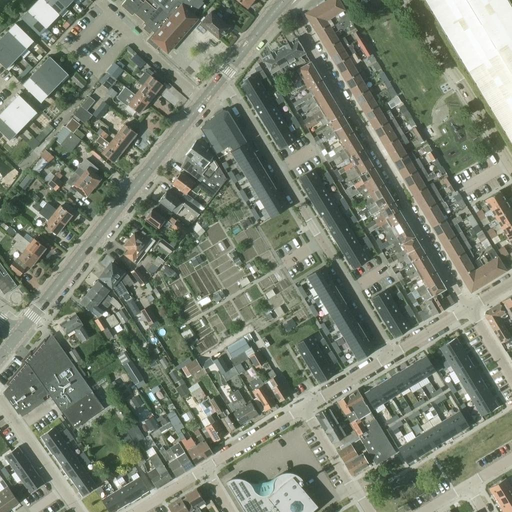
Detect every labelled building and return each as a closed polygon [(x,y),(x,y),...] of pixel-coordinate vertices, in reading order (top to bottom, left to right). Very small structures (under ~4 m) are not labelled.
[(52,21),(59,14),(43,0),(38,0),(35,4),(52,21)] [(43,0),(59,14),(65,7),(57,0),(43,0)] [(125,0),(121,6),(132,16),(134,14),(144,23),(142,25),(144,27),(143,29),(151,36),(146,41),(156,50),(160,46),(168,53),(197,19),(193,15),(203,4),(201,2),(202,0),(125,0)] [(254,0),(235,0),(247,9),(254,0)] [(306,15),(320,40),(337,30),(339,32),(353,24),(351,22),(338,0),(328,0),(306,13),(306,15)] [(422,0),(511,148),(511,8),(507,0),(422,0)] [(17,14),(23,7),(17,1),(11,7),(17,14)] [(45,28),(52,21),(35,4),(28,11),(45,28)] [(226,19),(232,12),(228,8),(222,15),(226,19)] [(45,28),(28,11),(21,18),(39,35),(45,28)] [(201,24),(219,39),(228,28),(211,12),(201,24)] [(12,19),(6,13),(4,16),(3,22),(7,25),(13,19),(12,19)] [(8,31),(26,48),(33,41),(15,24),(8,31)] [(341,34),(339,32),(337,30),(320,40),(325,48),(338,41),(336,37),(341,34)] [(8,31),(2,38),(19,55),(26,48),(8,31)] [(356,41),(362,38),(358,31),(352,34),(356,41)] [(344,37),(338,41),(325,48),(330,56),(348,45),(344,37)] [(2,38),(0,39),(0,49),(13,62),(19,55),(2,38)] [(287,43),(300,66),(305,63),(303,59),(301,60),(300,57),(305,53),(296,38),(287,43)] [(361,49),(367,46),(362,38),(356,41),(361,49)] [(287,43),(279,48),(288,64),(292,71),(296,68),(300,66),(287,43)] [(352,44),(348,45),(330,56),(335,64),(354,53),(355,53),(353,49),(354,48),(352,44)] [(367,57),(372,54),(367,46),(361,49),(367,57)] [(279,48),(270,54),(284,76),(288,73),(292,71),(288,64),(279,48)] [(13,62),(0,49),(0,63),(6,69),(13,62)] [(340,73),(352,65),(359,61),(354,53),(335,64),(340,73)] [(270,54),(261,59),(271,74),(276,71),(278,74),(277,75),(273,77),(276,81),(279,79),(284,76),(270,54)] [(376,60),(372,54),(367,57),(371,64),(376,60)] [(43,64),(60,81),(67,74),(50,57),(43,64)] [(123,70),(114,63),(114,62),(107,70),(108,71),(117,78),(123,70)] [(291,81),(283,86),(285,89),(315,71),(310,62),(296,70),(292,73),(295,78),(291,81)] [(372,65),(376,72),(381,69),(377,62),(372,65)] [(60,81),(43,64),(36,71),(54,88),(60,81)] [(345,81),(357,74),(352,65),(340,73),(345,81)] [(203,69),(196,77),(200,81),(207,73),(203,69)] [(54,88),(36,71),(30,78),(47,95),(54,88)] [(154,71),(153,73),(162,80),(163,79),(154,71)] [(265,76),(262,71),(257,74),(260,79),(265,76)] [(315,71),(285,89),(287,93),(295,88),(297,86),(300,92),(307,88),(320,80),(315,71)] [(382,81),(387,78),(383,72),(378,75),(382,81)] [(153,73),(150,76),(159,83),(162,80),(153,73)] [(86,84),(75,74),(71,79),(81,89),(86,84)] [(349,89),(362,82),(357,74),(345,81),(349,89)] [(109,90),(117,80),(109,75),(101,85),(109,90)] [(150,76),(143,85),(155,95),(158,90),(160,91),(163,87),(161,86),(162,85),(159,83),(150,76)] [(264,89),(256,76),(252,78),(250,76),(242,80),(244,83),(240,85),(248,98),(264,89)] [(47,95),(30,78),(23,85),(40,102),(47,95)] [(392,86),(387,78),(382,81),(387,89),(392,86)] [(320,80),(307,88),(310,93),(302,98),(292,104),(294,107),(326,89),(320,80)] [(362,82),(349,89),(354,97),(367,90),(362,82)] [(143,85),(136,95),(147,104),(151,99),(152,100),(155,96),(154,95),(155,95),(143,85)] [(387,89),(392,97),(397,95),(392,86),(387,89)] [(125,87),(116,98),(127,106),(128,105),(139,114),(147,104),(136,95),(135,95),(130,91),(125,88),(125,87)] [(111,89),(106,94),(113,99),(117,94),(111,89)] [(272,102),(264,89),(248,98),(256,111),(272,102)] [(326,89),(294,107),(296,110),(306,105),(314,100),(317,106),(331,98),(326,89)] [(359,106),(372,98),(367,90),(354,97),(359,106)] [(377,95),(372,98),(359,106),(364,113),(376,106),(374,103),(380,100),(377,95)] [(11,103),(29,120),(36,113),(18,96),(11,103)] [(94,101),(89,97),(81,107),(86,111),(94,101)] [(391,109),(401,103),(397,97),(387,103),(391,109)] [(312,115),(303,121),(305,124),(336,106),(331,98),(317,106),(320,110),(312,115)] [(280,115),(272,102),(256,111),(264,124),(280,115)] [(11,103),(5,109),(22,127),(29,120),(11,103)] [(104,113),(109,106),(105,103),(101,103),(97,108),(104,113)] [(336,106),(305,124),(308,129),(317,124),(316,122),(320,120),(323,126),(328,123),(341,115),(336,106)] [(369,122),(381,115),(376,106),(364,113),(369,122)] [(74,116),(79,120),(86,111),(81,107),(74,116)] [(5,109),(0,114),(0,118),(16,133),(22,127),(5,109)] [(232,150),(246,141),(228,111),(223,110),(212,117),(200,128),(218,158),(232,150)] [(389,110),(381,115),(369,122),(374,130),(393,118),(389,110)] [(402,113),(406,120),(411,117),(407,111),(402,113)] [(287,128),(280,115),(264,124),(271,137),(287,128)] [(331,128),(323,133),(325,136),(346,124),(341,115),(328,123),(331,128)] [(0,131),(9,140),(16,133),(0,118),(0,131)] [(378,138),(398,126),(393,118),(374,130),(378,138)] [(72,119),(64,128),(70,132),(73,134),(80,125),(72,119)] [(42,132),(43,133),(46,136),(53,128),(49,124),(42,132)] [(124,124),(117,134),(129,144),(136,134),(124,124)] [(319,140),(315,142),(317,145),(327,140),(335,135),(338,140),(352,132),(346,124),(325,136),(319,140)] [(383,146),(403,134),(398,126),(378,138),(383,146)] [(417,137),(422,134),(417,127),(412,130),(417,137)] [(64,128),(55,140),(63,146),(70,152),(80,140),(73,134),(70,132),(64,128)] [(295,141),(287,128),(271,137),(279,150),(295,141)] [(103,132),(100,136),(104,140),(108,135),(103,132)] [(341,146),(333,151),(335,154),(357,141),(352,132),(338,140),(341,146)] [(46,136),(43,133),(36,140),(39,143),(46,136)] [(128,144),(129,144),(117,134),(109,144),(121,153),(126,148),(127,149),(130,145),(128,144)] [(388,154),(400,147),(408,142),(403,134),(383,146),(388,154)] [(426,141),(422,134),(417,137),(421,144),(426,141)] [(121,153),(109,144),(104,140),(100,136),(95,141),(105,149),(102,153),(114,163),(121,153)] [(33,150),(39,143),(36,140),(29,147),(33,150)] [(180,167),(197,180),(194,184),(200,188),(212,197),(226,179),(213,157),(205,152),(207,149),(196,140),(185,154),(186,155),(180,167)] [(330,157),(326,159),(328,163),(339,156),(343,161),(348,158),(362,150),(357,141),(335,154),(330,157)] [(236,162),(253,152),(247,143),(231,153),(236,162)] [(428,145),(424,148),(427,154),(432,151),(428,145)] [(405,155),(400,147),(388,154),(393,162),(405,155)] [(352,163),(343,168),(345,172),(367,159),(362,150),(348,158),(352,163)] [(432,162),(437,158),(432,150),(432,151),(427,154),(432,162)] [(259,161),(253,152),(236,162),(242,171),(259,161)] [(415,160),(411,152),(405,155),(393,162),(398,170),(415,160)] [(367,159),(345,172),(347,175),(356,170),(359,175),(373,167),(367,159)] [(415,160),(398,170),(403,179),(420,169),(422,167),(418,159),(415,160)] [(85,172),(80,178),(93,188),(101,179),(94,173),(97,169),(86,160),(79,168),(84,171),(84,172),(85,172)] [(248,181),(264,171),(259,161),(242,171),(248,181)] [(36,165),(33,169),(38,174),(42,169),(37,164),(36,165)] [(354,185),(345,191),(347,194),(378,176),(373,167),(359,175),(351,180),(354,185)] [(422,167),(420,169),(403,179),(407,186),(427,175),(422,167)] [(321,183),(313,170),(297,179),(305,192),(321,183)] [(254,190),(270,180),(264,171),(248,181),(254,190)] [(58,172),(55,177),(48,184),(56,191),(63,183),(59,180),(62,176),(58,172)] [(422,184),(436,177),(433,172),(427,175),(407,186),(412,195),(424,188),(422,184)] [(200,188),(194,184),(180,173),(172,183),(186,194),(190,188),(196,193),(200,188)] [(378,176),(347,194),(349,198),(358,193),(358,192),(361,191),(363,196),(369,192),(383,184),(378,176)] [(447,185),(452,182),(448,176),(443,180),(447,185)] [(70,179),(67,183),(72,186),(69,189),(69,191),(73,194),(75,194),(77,191),(85,197),(93,188),(80,178),(77,181),(72,177),(70,179)] [(276,190),(270,180),(254,190),(259,200),(276,190)] [(457,190),(452,182),(447,185),(452,193),(457,190)] [(329,196),(321,183),(305,192),(313,205),(329,196)] [(432,183),(424,188),(412,195),(417,203),(429,195),(437,191),(432,183)] [(364,202),(355,208),(357,211),(388,193),(383,184),(369,192),(363,196),(367,201),(364,202)] [(265,209),(281,199),(276,190),(259,200),(265,209)] [(181,203),(178,200),(166,191),(159,200),(171,210),(176,213),(180,207),(179,206),(181,203)] [(422,211),(442,199),(437,191),(429,195),(417,203),(422,211)] [(490,209),(505,200),(499,191),(485,199),(490,209)] [(16,193),(9,202),(12,205),(20,196),(16,193)] [(388,193),(357,211),(359,215),(368,209),(371,215),(380,210),(393,202),(388,193)] [(337,209),(329,196),(313,205),(321,218),(337,209)] [(287,208),(281,199),(265,209),(271,218),(287,208)] [(444,203),(442,199),(422,211),(426,218),(447,207),(445,203),(444,203)] [(465,204),(461,199),(456,202),(459,207),(465,204)] [(183,204),(182,205),(197,216),(200,211),(198,209),(190,203),(186,200),(183,204)] [(490,209),(483,213),(485,217),(492,213),(496,218),(510,210),(505,200),(490,209)] [(374,220),(365,225),(368,229),(398,210),(393,202),(380,210),(371,215),(374,220)] [(36,203),(33,207),(38,212),(41,207),(36,203)] [(47,203),(43,208),(64,225),(72,215),(60,206),(57,211),(47,203)] [(447,207),(426,218),(428,221),(432,227),(444,220),(447,218),(445,215),(450,212),(447,207)] [(64,225),(43,208),(38,213),(48,221),(45,225),(57,235),(64,225)] [(167,228),(170,223),(164,219),(165,219),(152,209),(144,219),(157,228),(161,223),(167,228)] [(345,221),(337,209),(321,218),(329,231),(345,221)] [(398,210),(368,229),(370,233),(380,227),(381,227),(384,231),(404,219),(398,210)] [(511,220),(511,212),(510,210),(496,218),(501,227),(511,220)] [(471,226),(477,223),(472,214),(466,218),(471,226)] [(444,220),(432,227),(437,235),(457,223),(462,220),(459,215),(451,220),(449,217),(447,218),(444,220)] [(404,219),(384,231),(386,236),(385,237),(387,241),(409,228),(406,222),(404,219)] [(177,220),(171,228),(183,236),(188,229),(177,220)] [(511,220),(501,227),(507,237),(511,233),(511,220)] [(353,234),(345,221),(329,231),(337,244),(353,234)] [(441,243),(461,232),(457,223),(437,235),(441,243)] [(481,231),(477,223),(471,226),(476,234),(481,231)] [(9,227),(6,231),(12,236),(16,232),(9,227)] [(409,228),(387,241),(389,245),(393,243),(396,248),(414,237),(411,232),(409,228)] [(129,239),(145,252),(154,240),(142,231),(138,236),(133,233),(129,239)] [(486,239),(481,231),(476,234),(481,242),(486,239)] [(446,252),(466,240),(461,232),(441,243),(446,252)] [(17,233),(13,238),(16,241),(31,252),(38,258),(43,252),(46,249),(34,239),(33,240),(26,234),(23,238),(17,233)] [(179,234),(170,245),(174,248),(183,237),(179,234)] [(360,247),(353,234),(337,244),(344,257),(360,247)] [(395,248),(398,253),(395,255),(398,259),(419,246),(414,237),(396,248),(395,248)] [(136,264),(145,252),(129,239),(123,246),(128,249),(124,255),(136,264)] [(158,245),(169,254),(174,248),(170,245),(162,239),(158,245)] [(491,247),(486,239),(481,242),(486,250),(491,247)] [(451,260),(469,249),(471,248),(466,240),(446,252),(451,260)] [(16,241),(12,246),(22,254),(19,258),(31,268),(38,258),(31,252),(16,241)] [(393,262),(389,264),(391,267),(400,262),(403,260),(406,265),(411,262),(424,254),(423,252),(419,246),(398,259),(393,262)] [(368,260),(360,247),(344,257),(352,270),(368,260)] [(456,268),(468,261),(471,259),(474,257),(469,249),(451,260),(456,268)] [(483,257),(496,276),(500,274),(501,274),(503,273),(503,272),(505,270),(492,249),(482,255),(483,257)] [(234,252),(230,255),(236,265),(241,262),(234,252)] [(410,270),(406,273),(408,276),(430,263),(424,254),(411,262),(406,265),(410,270)] [(492,278),(496,276),(483,257),(479,259),(483,266),(478,268),(486,282),(489,280),(490,281),(493,279),(492,278)] [(121,282),(124,286),(127,284),(129,287),(134,283),(125,271),(122,273),(116,267),(118,264),(113,260),(105,270),(117,279),(116,280),(118,283),(121,282)] [(252,261),(246,265),(252,274),(258,270),(252,261)] [(461,276),(473,269),(468,261),(456,268),(461,276)] [(19,277),(24,270),(14,262),(9,268),(14,272),(13,273),(18,278),(19,276),(19,277)] [(0,289),(4,294),(16,285),(0,263),(0,289)] [(430,263),(408,276),(410,280),(418,275),(421,280),(435,271),(430,263)] [(328,276),(323,267),(306,277),(312,286),(328,276)] [(472,291),(486,282),(478,268),(474,270),(473,269),(461,276),(470,291),(472,291)] [(146,282),(136,269),(131,273),(141,286),(146,282)] [(105,270),(99,277),(114,289),(119,296),(121,295),(125,300),(125,301),(131,298),(130,297),(124,286),(121,282),(118,283),(116,280),(117,279),(105,270)] [(419,287),(416,289),(418,293),(440,280),(435,271),(421,280),(416,282),(419,287)] [(318,295),(334,286),(328,276),(312,286),(318,295)] [(247,278),(239,283),(242,288),(250,283),(247,278)] [(91,287),(103,297),(111,303),(118,309),(121,306),(117,301),(112,297),(111,298),(105,294),(109,290),(97,280),(91,287)] [(440,280),(418,293),(420,296),(421,296),(424,301),(431,296),(432,296),(439,292),(445,289),(440,280)] [(323,305),(340,295),(334,286),(318,295),(323,305)] [(91,287),(85,294),(97,304),(102,309),(104,306),(107,308),(111,303),(103,297),(91,287)] [(416,289),(407,295),(409,298),(413,296),(418,293),(416,289)] [(272,290),(265,294),(268,299),(275,295),(272,290)] [(394,303),(386,290),(370,299),(378,313),(394,303)] [(439,292),(432,296),(440,311),(453,303),(451,299),(449,295),(443,299),(439,292)] [(102,309),(97,304),(85,294),(79,302),(97,316),(100,312),(102,309)] [(329,314),(345,304),(340,295),(323,305),(329,314)] [(208,296),(199,301),(202,306),(210,301),(208,296)] [(413,296),(409,298),(414,306),(418,304),(413,296)] [(427,307),(418,313),(423,321),(440,311),(432,296),(431,296),(424,301),(427,307)] [(511,301),(509,297),(501,301),(511,320),(511,301)] [(131,299),(126,302),(131,311),(137,307),(131,299)] [(402,316),(394,303),(378,313),(386,326),(402,316)] [(496,322),(500,320),(507,316),(499,303),(484,311),(484,315),(489,324),(495,320),(496,322)] [(351,314),(345,304),(329,314),(335,323),(351,314)] [(148,306),(140,311),(149,325),(156,321),(157,320),(148,306)] [(279,307),(274,310),(278,317),(283,314),(279,307)] [(121,310),(115,314),(122,324),(128,320),(121,310)] [(81,342),(89,337),(75,314),(59,323),(66,335),(73,330),(81,342)] [(357,323),(351,314),(335,323),(340,333),(357,323)] [(113,315),(106,319),(111,328),(118,323),(113,315)] [(410,329),(402,316),(386,326),(394,339),(410,329)] [(100,318),(94,321),(101,331),(106,328),(100,318)] [(291,319),(286,322),(287,324),(290,329),(296,326),(291,319)] [(511,346),(511,339),(500,320),(496,322),(495,320),(489,324),(505,351),(511,346)] [(363,332),(357,323),(340,333),(346,342),(363,332)] [(106,328),(101,332),(106,340),(112,337),(106,328)] [(352,351),(368,342),(363,332),(346,342),(352,351)] [(52,335),(2,393),(18,415),(19,414),(21,417),(40,403),(38,400),(48,394),(73,430),(103,409),(52,335)] [(318,348),(310,335),(294,345),(302,358),(318,348)] [(456,338),(440,348),(447,360),(463,350),(456,338)] [(246,357),(243,352),(249,348),(244,339),(227,349),(232,358),(235,364),(246,357)] [(374,351),(368,342),(352,351),(357,361),(374,351)] [(326,362),(318,348),(302,358),(310,371),(326,362)] [(74,349),(68,352),(77,367),(83,363),(74,349)] [(463,350),(447,360),(454,371),(470,361),(463,350)] [(258,351),(249,357),(256,369),(266,363),(258,351)] [(149,353),(144,356),(147,362),(153,359),(149,353)] [(426,356),(417,361),(426,377),(435,371),(426,356)] [(220,357),(213,361),(221,375),(226,372),(229,370),(220,357)] [(186,365),(185,365),(191,375),(201,368),(195,359),(191,362),(186,365)] [(134,384),(142,379),(130,361),(123,365),(134,384)] [(417,361),(408,366),(417,382),(426,377),(417,361)] [(470,361),(454,371),(460,382),(477,372),(470,361)] [(334,375),(326,362),(310,371),(318,384),(334,375)] [(235,367),(234,367),(239,375),(245,371),(240,363),(235,367)] [(408,366),(399,372),(409,387),(417,382),(408,366)] [(279,402),(288,396),(272,370),(267,373),(274,386),(270,389),(279,402)] [(226,382),(230,379),(226,372),(221,375),(226,382)] [(399,372),(390,377),(400,392),(409,387),(399,372)] [(477,372),(460,382),(467,394),(484,383),(477,372)] [(178,381),(182,379),(177,373),(171,377),(175,384),(178,381)] [(390,377),(382,382),(391,398),(400,392),(390,377)] [(259,379),(250,385),(253,390),(252,391),(256,397),(252,399),(261,412),(264,410),(264,411),(275,404),(263,384),(259,379)] [(382,382),(373,388),(382,403),(391,398),(382,382)] [(484,383),(467,394),(474,405),(491,395),(484,383)] [(184,384),(176,389),(181,398),(190,392),(184,384)] [(153,394),(160,390),(157,386),(150,390),(153,394)] [(373,388),(364,393),(373,409),(382,403),(373,388)] [(237,390),(232,393),(249,420),(252,418),(255,418),(257,417),(257,415),(261,412),(252,399),(249,401),(245,404),(237,390)] [(337,402),(354,430),(358,436),(360,439),(376,465),(395,453),(357,390),(337,402)] [(232,393),(227,396),(235,409),(232,412),(228,414),(237,427),(240,425),(242,424),(244,425),(246,423),(246,421),(249,420),(232,393)] [(137,395),(132,399),(136,406),(142,403),(137,395)] [(491,395),(474,405),(481,417),(498,406),(491,395)] [(213,398),(208,401),(213,409),(215,412),(224,426),(228,433),(228,432),(232,430),(234,431),(236,429),(237,427),(228,414),(226,409),(222,412),(213,398)] [(207,399),(199,404),(206,417),(215,412),(213,409),(208,401),(207,399)] [(331,413),(332,414),(336,411),(332,405),(315,415),(320,423),(325,420),(324,418),(331,413)] [(174,419),(178,417),(173,410),(170,413),(166,415),(170,421),(174,419)] [(459,411),(450,416),(459,432),(469,426),(459,411)] [(206,417),(201,421),(204,427),(205,427),(214,442),(215,441),(217,441),(219,440),(220,438),(228,433),(224,426),(215,412),(206,417)] [(337,422),(332,414),(331,413),(324,418),(325,420),(320,423),(325,433),(338,425),(343,422),(341,420),(337,422)] [(450,416),(441,422),(451,437),(459,432),(450,416)] [(152,417),(144,422),(150,432),(158,427),(152,417)] [(163,426),(169,422),(165,417),(164,418),(160,421),(163,426)] [(170,421),(169,422),(181,441),(185,438),(180,430),(176,424),(181,422),(178,417),(174,419),(170,421)] [(135,421),(124,427),(132,441),(137,438),(139,442),(145,438),(135,421)] [(161,434),(172,427),(169,422),(157,429),(161,434)] [(441,422),(433,427),(442,442),(451,437),(441,422)] [(338,425),(325,433),(332,444),(339,439),(343,445),(358,436),(354,430),(345,436),(338,425)] [(124,427),(117,432),(125,446),(132,441),(124,427)] [(214,442),(205,427),(201,430),(210,444),(214,442)] [(433,427),(424,432),(433,447),(442,442),(433,427)] [(54,428),(40,437),(49,449),(63,440),(54,428)] [(161,434),(157,429),(151,434),(154,439),(161,434)] [(198,431),(194,433),(196,437),(200,442),(195,445),(204,459),(205,458),(206,459),(209,457),(209,455),(212,453),(201,434),(200,435),(198,431)] [(424,432),(415,437),(425,453),(433,447),(424,432)] [(337,452),(343,463),(357,455),(351,445),(360,439),(358,436),(343,445),(339,447),(341,450),(337,452)] [(415,437),(407,443),(416,458),(425,453),(415,437)] [(181,441),(180,441),(183,445),(195,464),(199,462),(200,463),(203,461),(203,459),(204,459),(195,445),(191,438),(186,441),(185,438),(181,441)] [(63,440),(49,449),(57,461),(71,451),(63,440)] [(125,446),(131,456),(138,466),(145,462),(132,441),(125,446)] [(178,443),(169,448),(175,458),(184,471),(185,470),(186,471),(189,470),(189,468),(193,466),(181,447),(178,443)] [(407,443),(397,448),(407,464),(416,458),(407,443)] [(18,447),(4,457),(13,469),(27,459),(18,447)] [(163,448),(159,450),(175,477),(179,475),(180,475),(182,474),(183,472),(184,471),(175,458),(169,448),(165,451),(163,448)] [(71,451),(57,461),(65,473),(79,463),(71,451)] [(148,458),(154,468),(164,484),(172,479),(156,453),(148,458)] [(358,457),(345,465),(351,475),(368,464),(362,454),(358,457)] [(345,465),(358,457),(357,455),(343,463),(345,465)] [(27,459),(13,469),(21,481),(35,471),(27,459)] [(79,463),(65,473),(74,485),(88,475),(79,463)] [(156,489),(164,484),(154,468),(146,473),(156,489)] [(35,471),(21,481),(30,493),(44,483),(35,471)] [(228,485),(244,511),(310,511),(317,506),(299,485),(300,485),(301,485),(302,485),(302,484),(303,483),(303,482),(303,481),(302,480),(302,479),(301,478),(300,477),(298,476),(297,475),(296,474),(294,474),(291,473),(290,473),(288,473),(287,473),(285,473),(283,473),(282,474),(280,474),(279,475),(277,476),(274,478),(271,481),(269,482),(266,483),(263,483),(260,484),(258,484),(255,484),(252,484),(251,483),(249,483),(246,481),(242,479),(241,479),(240,479),(237,479),(234,479),(232,479),(231,479),(228,480),(227,481),(226,482),(228,485)] [(88,475),(74,485),(82,497),(96,487),(88,475)] [(139,477),(127,485),(136,499),(148,492),(139,477)] [(0,491),(0,496),(9,508),(18,502),(2,479),(0,480),(0,483),(4,489),(0,491)] [(511,489),(506,479),(489,489),(496,501),(511,490),(511,489)] [(127,485),(114,493),(123,507),(136,499),(127,485)] [(184,496),(194,511),(200,511),(197,507),(204,503),(195,489),(184,496)] [(511,490),(496,501),(503,511),(511,506),(511,490)] [(114,493),(102,500),(108,511),(114,511),(123,507),(114,493)] [(0,511),(3,511),(9,508),(0,496),(0,511)] [(194,511),(184,496),(167,506),(170,511),(194,511)]
